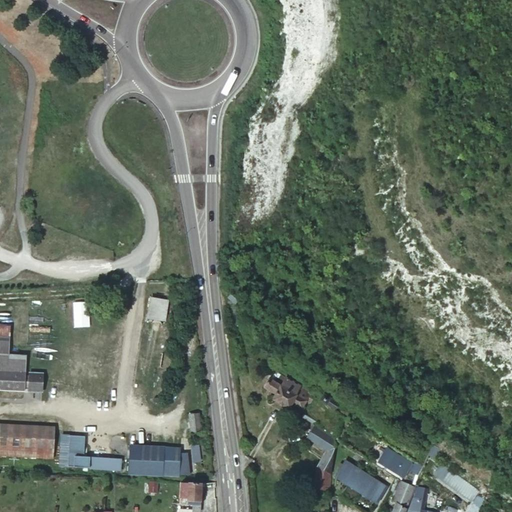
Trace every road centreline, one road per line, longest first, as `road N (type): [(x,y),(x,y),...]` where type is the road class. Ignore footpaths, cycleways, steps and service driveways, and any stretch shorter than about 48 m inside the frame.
road 1 (unclassified): [(138,75),(108,97),(94,124),(101,152),(149,209),(147,244),(110,265),(51,268),(23,259)]
road 2 (primary): [(159,91),(173,122),(219,377)]
road 3 (primary): [(219,377),(211,178),(220,89)]
road 4 (primary): [(233,511),(219,377)]
